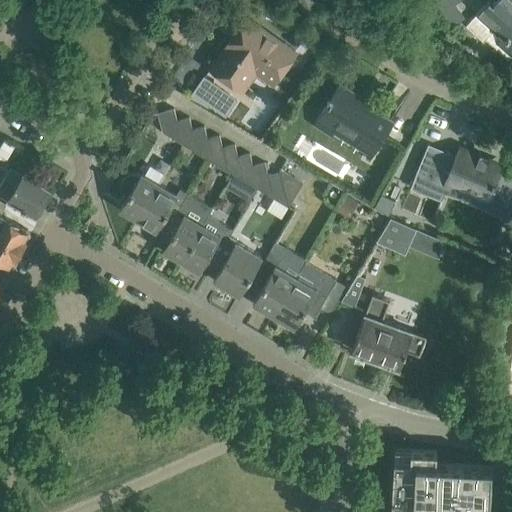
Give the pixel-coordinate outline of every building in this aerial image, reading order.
[(440,0),(436,3),(454,25),(463,17),(453,4),(457,0),(440,0)] [(511,0),(496,0),(493,3),(489,0),(488,0),(466,25),(484,41),(494,29),(505,39),(499,45),(511,57),(511,0)] [(214,70),(227,79),(237,85),(253,62),(276,79),(294,53),(245,18),(235,33),(238,35),(214,70)] [(205,77),(190,97),(207,107),(208,105),(221,88),(205,77)] [(339,84),(333,94),(314,125),(330,135),(333,131),(368,153),(365,157),(369,160),(391,123),(390,122),(367,108),(370,103),(339,84)] [(177,119),(174,107),(157,112),(161,124),(163,131),(181,142),(183,143),(177,119)] [(177,119),(174,107),(177,119),(183,143),(198,152),(192,128),(189,116),(177,119)] [(204,125),(192,128),(198,152),(207,158),(228,170),(222,146),(219,134),(207,137),(204,125)] [(234,143),(222,146),(228,170),(232,173),(244,179),(237,155),(234,143)] [(427,147),(411,186),(443,199),(447,189),(484,204),(489,194),(511,204),(511,177),(486,167),(490,157),(480,153),(479,156),(462,148),(459,155),(459,156),(429,143),(427,147)] [(250,152),(237,155),(244,179),(258,188),(252,164),(250,152)] [(258,188),(274,197),(265,161),(252,164),(258,188)] [(150,166),(145,174),(141,172),(140,175),(132,173),(125,176),(121,183),(122,191),(127,197),(120,208),(138,219),(159,183),(164,174),(150,166)] [(280,170),(268,173),(274,197),(289,206),(285,192),(281,175),(280,170)] [(14,173),(6,185),(0,195),(0,197),(11,204),(12,202),(25,209),(24,211),(28,213),(29,212),(39,217),(52,195),(27,179),(26,180),(14,173)] [(286,174),(281,175),(285,192),(294,189),(292,183),(289,184),(286,174)] [(178,193),(159,183),(138,219),(156,230),(158,226),(164,230),(165,228),(166,229),(174,214),(175,214),(182,203),(174,199),(178,193)] [(351,213),(359,201),(348,194),(340,206),(341,207),(336,214),(344,219),(348,212),(351,213)] [(6,204),(0,199),(0,237),(21,250),(30,235),(29,233),(17,225),(18,224),(1,214),(6,204)] [(191,204),(186,213),(184,212),(181,218),(175,214),(174,214),(166,229),(165,228),(165,230),(158,240),(166,244),(163,249),(181,260),(202,223),(208,214),(191,204)] [(390,216),(376,239),(405,252),(415,227),(390,216)] [(181,260),(199,270),(204,262),(211,267),(228,238),(202,223),(181,260)] [(0,259),(10,266),(12,265),(21,250),(0,237),(0,259)] [(235,242),(228,238),(211,267),(218,271),(213,279),(242,296),(256,273),(265,257),(236,240),(235,242)] [(289,260),(270,249),(265,257),(256,273),(266,279),(253,302),(273,314),(296,275),(284,269),(289,260)] [(308,282),(296,275),(273,314),(294,327),(307,304),(318,310),(333,284),(314,272),(308,282)] [(357,273),(341,299),(355,306),(365,277),(357,273)] [(372,292),(358,331),(351,350),(399,367),(404,354),(417,359),(426,335),(382,319),(389,299),(372,292)] [(394,459),(391,511),(490,511),(493,466),(436,463),(437,450),(411,449),(411,460),(394,459)]
